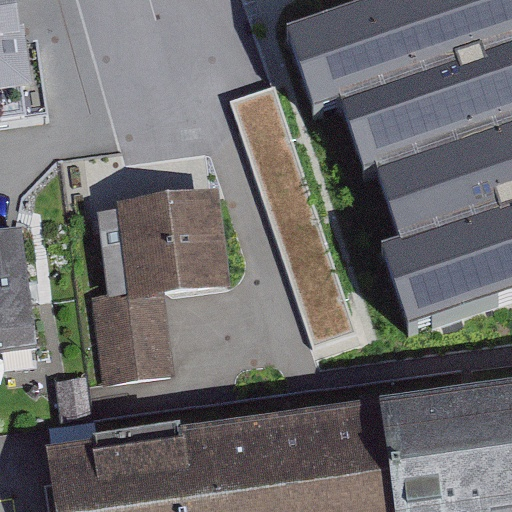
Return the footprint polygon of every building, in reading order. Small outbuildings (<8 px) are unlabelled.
[(0,0),(0,140),(49,133),(36,49),(20,51),(15,15),(20,14),(18,0),(0,0)] [(511,0),(382,0),(290,31),(315,109),(338,101),(361,170),(377,164),(402,242),(386,247),(410,321),(511,287),(511,0)] [(221,207),(95,222),(105,303),(106,311),(130,308),(131,316),(166,312),(233,303),(221,207)] [(0,362),(36,358),(22,242),(0,245),(0,362)] [(92,305),(103,394),(175,386),(166,312),(131,316),(130,308),(106,311),(105,303),(92,305)] [(87,386),(56,389),(60,430),(91,427),(87,386)] [(511,511),(511,402),(42,469),(48,511),(511,511)]
